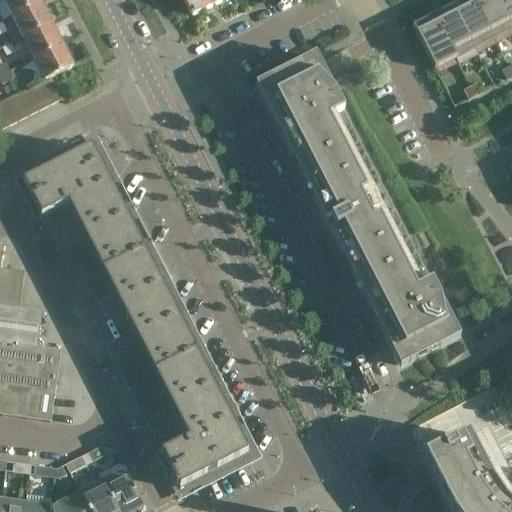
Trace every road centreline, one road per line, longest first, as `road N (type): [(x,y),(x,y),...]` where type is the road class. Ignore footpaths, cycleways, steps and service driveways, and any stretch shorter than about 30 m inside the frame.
road 1 (residential): [(117,112),(298,475)]
road 2 (residential): [(153,91),(338,450)]
road 3 (residential): [(120,419),(0,169)]
road 4 (residential): [(153,91),(326,0)]
road 5 (residential): [(117,112),(0,169)]
road 6 (residential): [(120,419),(66,441),(0,434)]
